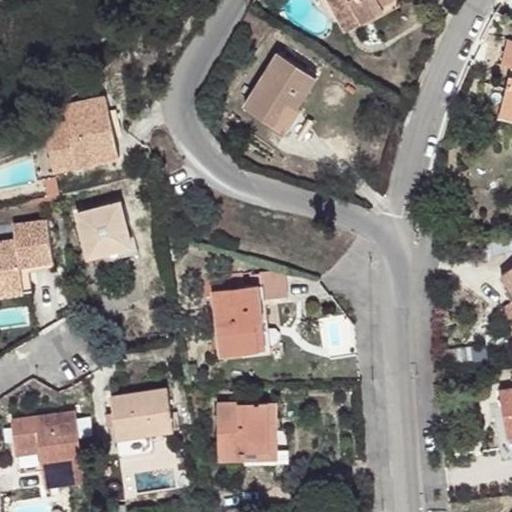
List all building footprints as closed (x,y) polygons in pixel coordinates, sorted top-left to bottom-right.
[(361,23),(349,0),(346,0),(343,2),(341,0),(330,0),(347,30),(361,23)] [(346,0),(349,0),(361,23),(384,10),(382,5),(378,0),(341,0),(343,2),(346,0)] [(511,40),(508,39),(501,65),(511,67),(511,40)] [(244,107),(273,125),(288,101),(297,107),(316,77),(279,53),(244,107)] [(511,76),(510,76),(499,118),(511,121),(511,76)] [(43,128),(50,159),(73,154),(76,167),(96,162),(91,142),(115,137),(106,97),(63,107),(67,123),(43,128)] [(288,101),(273,125),(285,133),(300,109),(297,107),(288,101)] [(120,156),(115,137),(91,142),(96,162),(120,156)] [(76,167),(73,154),(50,159),(53,172),(76,167)] [(77,213),(89,257),(132,245),(121,202),(77,213)] [(0,241),(0,295),(24,292),(21,265),(54,261),(48,219),(12,225),(15,239),(0,241)] [(21,265),(24,292),(32,290),(30,272),(55,269),(54,261),(21,265)] [(511,300),(502,308),(511,321),(511,267),(501,275),(511,290),(511,300)] [(214,295),(222,355),(259,350),(255,323),(263,322),(258,285),(244,287),(242,273),(202,278),(205,297),(214,295)] [(267,349),(263,322),(255,323),(259,350),(267,349)] [(115,424),(116,438),(138,435),(175,429),(174,428),(168,387),(110,396),(113,412),(115,424)] [(179,428),(173,387),(168,387),(174,428),(179,428)] [(511,387),(502,389),(510,447),(511,446),(511,417),(511,411),(511,410),(511,387)] [(218,403),(219,459),(244,458),(245,463),(268,462),(268,419),(276,419),(276,402),(218,403)] [(12,419),(14,445),(39,442),(40,452),(45,487),(86,482),(76,410),(12,419)] [(115,424),(113,412),(106,413),(108,425),(115,424)] [(290,462),(289,449),(276,449),(276,419),(268,419),(268,462),(290,462)] [(138,435),(116,438),(120,457),(142,453),(138,435)] [(40,452),(39,442),(14,445),(15,455),(40,452)]
